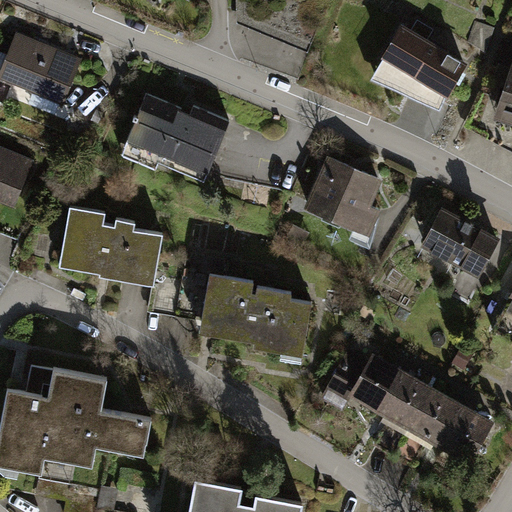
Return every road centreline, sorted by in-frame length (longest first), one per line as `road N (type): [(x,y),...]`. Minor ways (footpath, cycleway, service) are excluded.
road 1 (residential): [(408,511),(175,363),(48,297),(20,304),(0,324)]
road 2 (residential): [(511,202),(444,165),(217,71)]
road 3 (residential): [(217,71),(50,0)]
